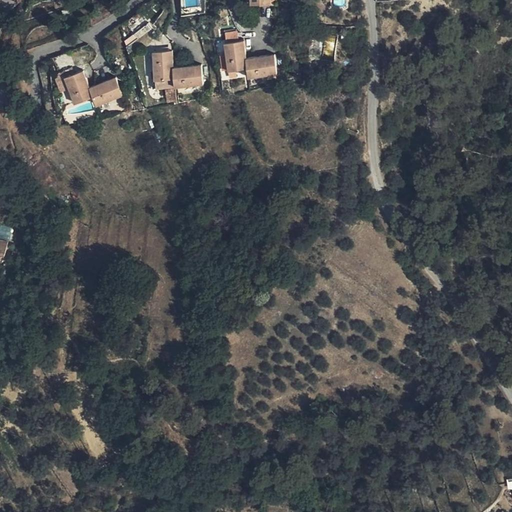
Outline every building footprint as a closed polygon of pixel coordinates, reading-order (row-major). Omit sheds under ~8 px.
[(154,27),(140,10),(126,21),(139,38),(154,27)] [(229,30),(235,30),(233,22),(227,24),(229,30)] [(225,40),(240,39),(238,29),(235,30),(229,30),(224,31),(225,40)] [(244,39),(240,39),(225,40),(229,69),(237,68),(248,67),(250,76),(278,73),(276,54),(247,56),(244,39)] [(156,70),(157,87),(204,83),(203,64),(174,66),(173,48),(157,49),(154,50),(156,70)] [(77,66),(70,50),(54,56),(60,71),(77,66)] [(238,76),(237,68),(229,69),(230,77),(238,76)] [(84,69),(67,76),(77,102),(95,96),(98,104),(124,94),(117,76),(91,86),(84,69)] [(70,86),(65,71),(57,74),(63,89),(70,86)] [(341,84),(333,84),(333,100),(341,99),(341,84)] [(8,246),(0,243),(0,260),(3,261),(8,246)] [(185,349),(192,351),(194,344),(188,342),(185,349)]
